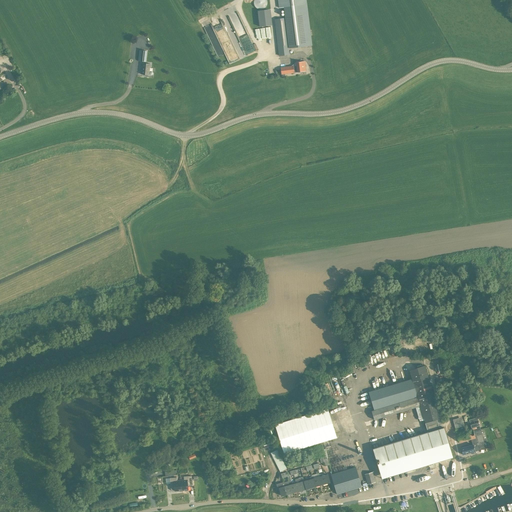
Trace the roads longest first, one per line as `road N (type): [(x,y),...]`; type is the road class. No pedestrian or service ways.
road 1 (tertiary): [(0,136),(95,112),(201,134),(265,113),(352,107),(436,62),(511,70)]
road 2 (unclassified): [(144,511),(220,501),(339,501)]
